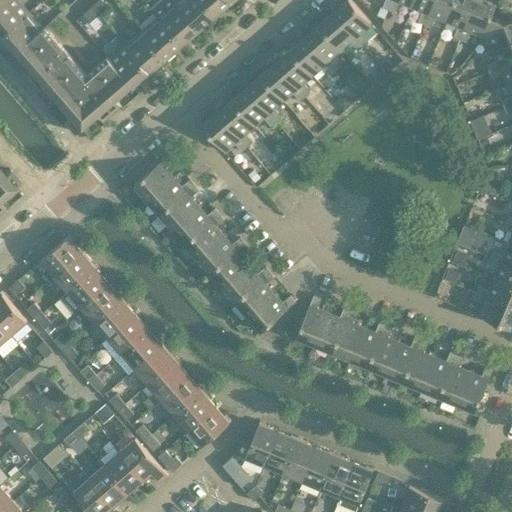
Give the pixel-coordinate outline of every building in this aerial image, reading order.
[(0,35),(0,36),(28,12),(18,0),(8,0),(0,7),(0,35)] [(99,13),(107,6),(102,0),(97,0),(92,5),(99,13)] [(174,1),(173,0),(159,0),(150,8),(157,16),(182,44),(198,30),(174,1)] [(198,30),(215,16),(201,0),(175,0),(174,1),(198,30)] [(201,0),(215,16),(231,2),(229,0),(201,0)] [(362,32),(371,24),(350,0),(345,0),(334,10),(363,45),(369,40),(362,32)] [(387,9),(390,0),(383,0),(381,6),(387,9)] [(410,7),(413,0),(390,0),(387,9),(394,12),(398,2),(410,7)] [(423,24),(433,0),(413,0),(410,7),(421,12),(417,21),(423,24)] [(445,21),(454,0),(433,0),(423,24),(430,27),(434,17),(445,21)] [(459,39),(474,0),(454,0),(445,21),(456,26),(452,36),(459,39)] [(491,15),(495,5),(484,0),(474,0),(459,39),(466,42),(470,32),(487,39),(496,17),(491,15)] [(90,21),(99,13),(92,5),(83,13),(90,21)] [(380,6),(377,15),(383,18),(387,9),(381,6),(380,6)] [(357,50),(363,45),(334,10),(320,22),(342,49),(350,42),(357,50)] [(43,28),(42,27),(28,12),(0,36),(15,53),(17,51),(43,28)] [(166,58),(182,44),(157,16),(141,30),(166,58)] [(490,47),(511,38),(511,17),(505,20),(496,17),(487,39),(490,47)] [(332,57),(342,49),(320,22),(304,35),(333,70),(339,65),(332,57)] [(58,98),(86,74),(52,34),(44,25),(42,27),(43,28),(17,51),(24,59),(58,98)] [(150,72),(166,58),(141,30),(125,44),(150,72)] [(333,70),(304,35),(289,48),(312,75),(321,67),(328,75),(329,74),(333,70)] [(488,71),(511,60),(511,38),(490,47),(496,61),(486,65),(488,71)] [(133,87),(150,72),(125,44),(109,58),(131,84),(133,87)] [(303,82),(312,75),(289,48),(275,60),(304,96),(310,91),(303,82)] [(131,84),(109,58),(107,56),(86,74),(58,98),(71,114),(65,120),(76,132),(131,84)] [(299,100),(304,96),(275,60),(261,73),(283,100),(292,92),(299,100)] [(506,85),(511,82),(511,60),(488,71),(491,78),(501,74),(506,85)] [(335,80),(338,76),(333,71),(329,75),(335,80)] [(274,108),(283,100),(261,73),(245,86),(275,120),(281,116),(274,108)] [(503,106),(511,102),(511,82),(506,85),(510,96),(500,100),(503,106)] [(269,125),(275,120),(245,86),(231,99),(254,125),(263,118),(269,125)] [(245,133),(254,125),(231,99),(216,111),(246,146),(252,141),(245,133)] [(511,102),(503,106),(506,114),(511,111),(511,102)] [(241,150),(246,146),(216,111),(201,124),(224,151),(234,142),(241,150)] [(308,140),(313,136),(306,128),(301,132),(308,140)] [(165,167),(173,159),(168,153),(133,183),(146,198),(173,176),(165,167)] [(9,168),(3,173),(0,170),(0,198),(20,181),(9,168)] [(253,170),(248,174),(254,181),(259,177),(253,170)] [(189,178),(180,185),(173,176),(146,198),(159,213),(194,183),(189,178)] [(190,196),(198,188),(194,183),(159,213),(171,227),(197,204),(190,196)] [(213,206),(205,213),(197,204),(171,227),(183,241),(218,212),(213,206)] [(215,225),(224,218),(218,212),(183,241),(196,256),(223,234),(215,225)] [(511,244),(511,223),(505,221),(502,228),(511,232),(507,242),(511,244)] [(239,235),(230,243),(223,234),(196,256),(209,271),(244,241),(239,235)] [(54,275),(82,251),(68,235),(40,259),(54,275)] [(240,254),(248,246),(244,241),(209,271),(221,285),(248,263),(240,254)] [(511,265),(511,244),(507,242),(502,253),(493,249),(490,256),(511,265)] [(67,290),(95,266),(82,251),(54,275),(67,290)] [(453,260),(462,264),(465,256),(456,252),(453,260)] [(511,286),(511,265),(490,256),(487,263),(496,267),(492,278),(511,286)] [(264,265),(256,272),(248,263),(221,285),(234,300),(269,271),(264,265)] [(67,290),(59,297),(73,312),(80,306),(108,282),(95,266),(67,290)] [(444,279),(453,283),(458,272),(448,268),(444,279)] [(265,283),(274,276),(269,271),(234,300),(247,315),(273,293),(265,283)] [(25,285),(19,278),(18,278),(8,287),(15,295),(25,285)] [(511,307),(511,286),(492,278),(488,289),(478,285),(475,292),(511,307)] [(93,322),(122,298),(108,282),(80,306),(93,322)] [(510,328),(511,322),(511,307),(475,292),(472,298),(482,302),(477,314),(510,328)] [(0,322),(11,335),(26,322),(2,293),(0,294),(0,322)] [(289,294),(281,302),(273,293),(247,315),(261,331),(295,301),(289,294)] [(316,307),(320,297),(313,294),(296,337),(314,344),(328,311),(316,307)] [(107,338),(135,314),(122,298),(93,322),(107,338)] [(35,318),(42,311),(34,301),(26,308),(35,318)] [(331,352),(349,309),(343,307),(339,316),(328,311),(314,344),(331,352)] [(351,321),(355,312),(349,309),(331,352),(349,359),(363,326),(351,321)] [(44,328),(51,322),(42,311),(35,318),(44,328)] [(120,353),(149,329),(135,314),(107,338),(120,353)] [(367,367),(385,324),(378,321),(374,331),(363,326),(349,359),(367,367)] [(0,344),(11,335),(0,322),(0,344)] [(388,337),(392,327),(385,324),(367,367),(385,374),(399,341),(388,337)] [(134,369),(162,345),(149,329),(120,353),(134,369)] [(61,349),(69,342),(61,333),(53,339),(61,349)] [(402,382),(421,339),(414,336),(410,346),(399,341),(385,374),(402,382)] [(423,351),(427,342),(421,339),(402,382),(420,389),(434,356),(423,351)] [(45,357),(53,351),(44,340),(36,347),(45,357)] [(70,359),(78,353),(69,342),(61,349),(70,359)] [(147,384),(175,360),(162,345),(134,369),(147,384)] [(439,397),(456,354),(450,351),(446,361),(434,356),(420,389),(439,397)] [(459,366),(463,357),(456,354),(439,397),(456,404),(470,371),(459,366)] [(161,400),(189,376),(175,360),(147,384),(154,393),(145,403),(150,409),(161,400)] [(21,378),(31,369),(25,361),(14,371),(21,378)] [(89,380),(97,374),(88,363),(80,370),(89,380)] [(475,412),(493,369),(485,366),(481,375),(470,371),(456,404),(475,412)] [(12,387),(21,378),(14,371),(5,379),(12,387)] [(98,390),(105,383),(97,374),(89,380),(98,390)] [(174,416),(202,391),(189,376),(161,400),(174,416)] [(187,431),(216,407),(202,391),(174,416),(187,431)] [(118,410),(125,403),(116,392),(109,399),(111,402),(118,410)] [(106,403),(95,412),(104,422),(114,413),(106,403)] [(126,419),(134,413),(125,403),(118,410),(126,419)] [(201,447),(229,423),(216,407),(187,431),(201,447)] [(90,428),(84,421),(84,420),(73,429),(80,437),(90,428)] [(145,441),(153,434),(143,423),(135,430),(145,441)] [(264,467),(278,433),(259,425),(251,447),(240,442),(235,455),(264,467)] [(14,446),(22,439),(13,429),(5,435),(14,446)] [(70,445),(80,437),(73,429),(64,438),(70,445)] [(283,474),(297,441),(278,433),(264,467),(283,474)] [(153,450),(161,443),(153,434),(145,441),(153,450)] [(160,483),(168,476),(135,438),(119,452),(144,480),(152,474),(160,483)] [(22,455),(30,449),(22,439),(14,446),(22,455)] [(301,482),(315,448),(297,441),(283,474),(301,482)] [(320,490),(334,456),(315,448),(301,482),(320,490)] [(176,455),(173,457),(165,449),(158,455),(165,464),(166,465),(172,472),(182,463),(176,455)] [(129,493),(144,480),(119,452),(104,465),(129,493)] [(339,498),(353,464),(334,456),(320,490),(339,498)] [(230,457),(221,465),(228,472),(236,464),(230,457)] [(41,477),(49,470),(39,460),(32,466),(41,477)] [(353,511),(356,511),(373,472),(353,464),(339,498),(336,505),(353,511)] [(113,507),(129,493),(104,465),(89,478),(113,507)] [(6,472),(10,476),(17,470),(13,466),(6,472)] [(49,486),(57,480),(49,470),(41,477),(49,486)] [(386,488),(390,479),(378,473),(374,483),(386,488)] [(106,511),(113,507),(89,478),(72,492),(89,511),(106,511)] [(0,511),(13,501),(0,485),(0,511)] [(252,502),(262,493),(256,486),(246,495),(252,502)] [(416,511),(437,511),(443,500),(409,486),(401,505),(416,511)] [(68,508),(75,501),(66,491),(58,497),(68,508)] [(371,511),(376,501),(368,497),(367,497),(361,511),(363,511),(371,511)] [(22,511),(13,501),(0,511),(22,511)] [(71,511),(81,511),(83,511),(75,501),(68,508),(71,511)] [(288,511),(291,508),(278,503),(274,511),(288,511)]
